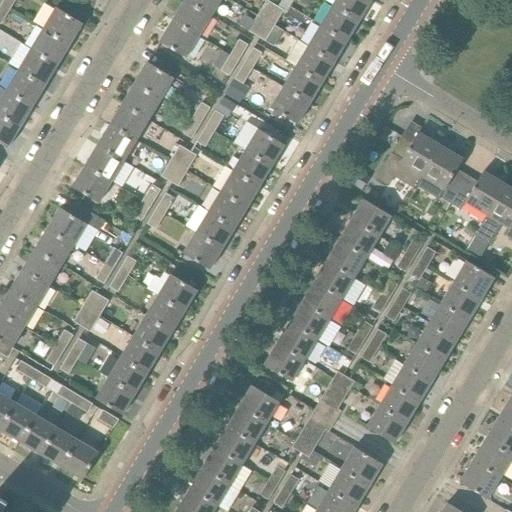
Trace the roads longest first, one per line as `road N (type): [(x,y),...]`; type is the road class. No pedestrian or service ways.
road 1 (tertiary): [(381,67),(114,511)]
road 2 (residential): [(0,228),(139,0)]
road 3 (residential): [(398,511),(511,326)]
road 4 (residential): [(511,143),(381,67)]
